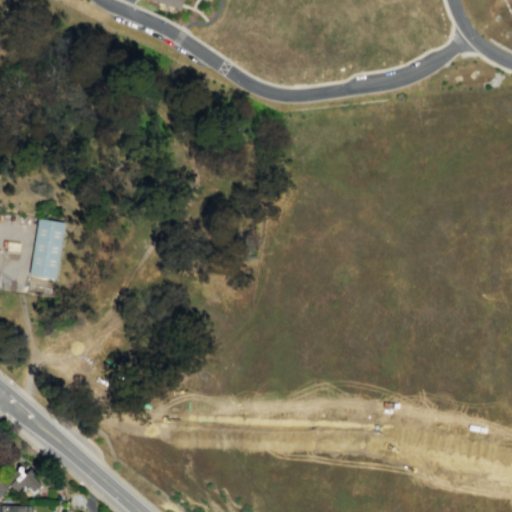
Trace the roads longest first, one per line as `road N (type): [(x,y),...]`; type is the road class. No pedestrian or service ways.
road 1 (residential): [(511,62),(468,34),(401,78),(281,94),(101,0)]
road 2 (track): [(158,236),(107,316),(61,361),(42,356),(32,366),(25,394)]
